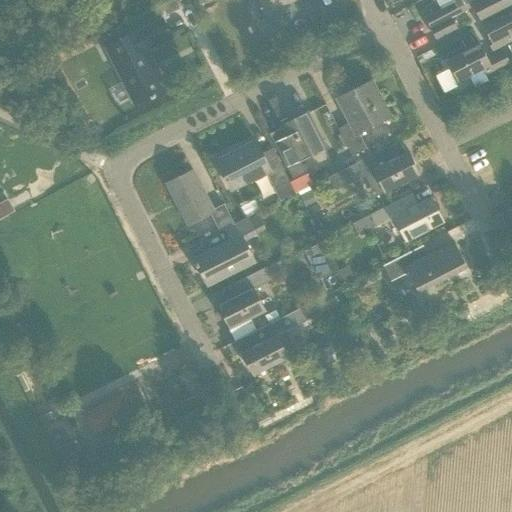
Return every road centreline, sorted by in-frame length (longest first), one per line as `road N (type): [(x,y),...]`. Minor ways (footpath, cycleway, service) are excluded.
road 1 (residential): [(204,357),(126,193),(124,164),(382,24)]
road 2 (residential): [(487,227),(382,24)]
